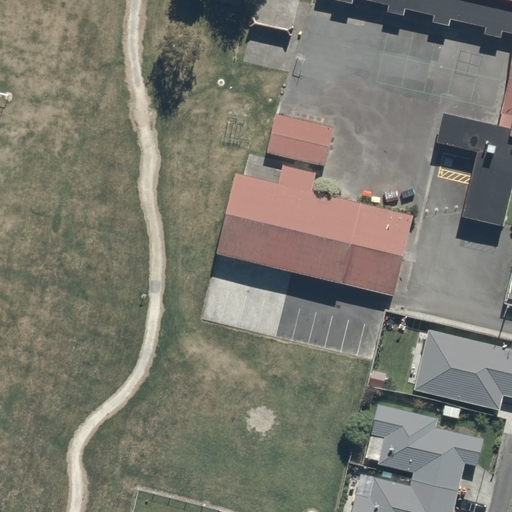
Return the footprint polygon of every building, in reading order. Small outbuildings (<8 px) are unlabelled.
[(511,0),(336,0),(352,3),(352,0),(368,0),(389,5),(387,12),(404,15),(405,9),(434,16),(433,22),(449,25),(450,20),(486,28),(484,34),(501,38),(502,32),(511,34),(511,0)] [(511,52),(509,79),(499,126),(443,114),(437,144),(477,153),(462,217),(503,227),(511,190),(511,52)] [(334,127),(276,114),(266,153),(323,165),(334,127)] [(278,183),(236,174),(217,255),(387,295),(393,297),(411,214),(311,191),(315,172),(282,164),(278,183)] [(511,345),(432,325),(417,387),(500,408),(504,392),(511,394),(511,345)] [(358,490),(353,511),(454,511),(465,463),(481,466),(485,442),(432,432),(435,415),(378,403),(372,435),(386,437),(381,463),(416,470),(414,480),(380,473),(376,494),(358,490)]
